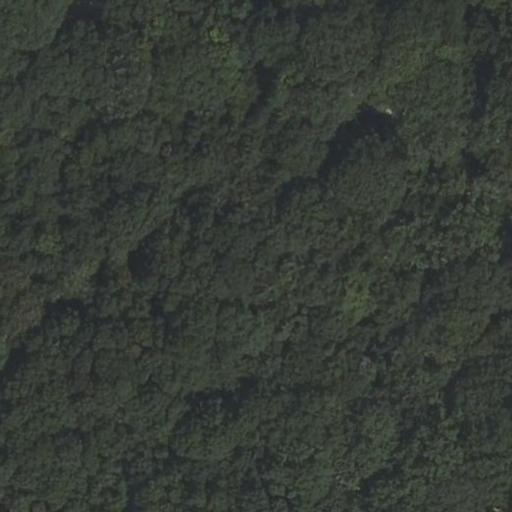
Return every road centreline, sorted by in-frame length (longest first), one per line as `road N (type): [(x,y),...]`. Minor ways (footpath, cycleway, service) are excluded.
road 1 (track): [(293,59),(474,322),(488,483),(500,511)]
road 2 (track): [(121,0),(511,135)]
road 3 (track): [(146,8),(0,107)]
